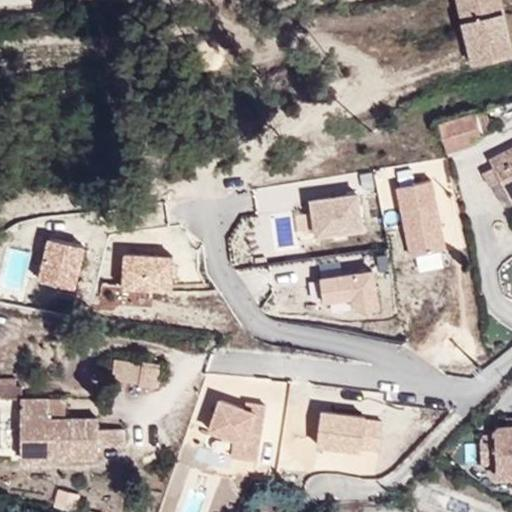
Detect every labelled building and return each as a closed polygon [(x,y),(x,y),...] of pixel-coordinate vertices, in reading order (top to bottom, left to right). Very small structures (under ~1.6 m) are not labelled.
[(457,0),(473,68),(511,58),(498,0),(457,0)] [(447,150),(477,142),(470,117),(440,125),(447,150)] [(511,141),(485,155),(492,170),(498,183),(508,202),(511,199),(511,141)] [(493,185),(498,183),(492,170),(487,173),(493,185)] [(396,188),(409,257),(443,250),(430,181),(396,188)] [(363,232),(358,197),(312,203),(317,238),(363,232)] [(74,292),(84,249),(50,241),(40,284),(74,292)] [(171,293),(173,259),(124,257),(123,290),(171,293)] [(320,280),(323,303),(353,299),(354,310),(365,312),(378,310),(372,272),(320,280)] [(113,385),(158,385),(159,362),(113,362),(113,385)] [(0,377),(0,389),(17,390),(17,377),(0,377)] [(45,390),(16,390),(18,451),(92,450),(92,436),(117,436),(117,420),(93,421),(93,409),(45,410),(45,390)] [(210,430),(235,438),(232,456),(258,460),(267,405),(247,402),(246,408),(221,400),(210,430)] [(379,452),(383,424),(365,422),(365,419),(322,413),(317,447),(361,453),(361,450),(379,452)] [(511,422),(496,423),(491,428),(492,435),(485,435),(480,440),(481,462),(493,461),(494,475),(511,473),(511,422)] [(72,509),(75,494),(59,491),(56,505),(72,509)]
